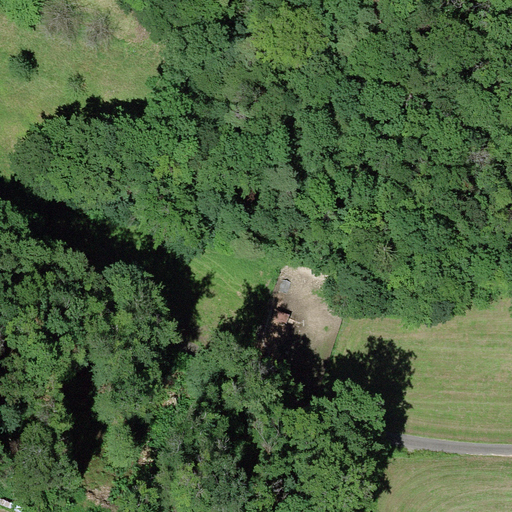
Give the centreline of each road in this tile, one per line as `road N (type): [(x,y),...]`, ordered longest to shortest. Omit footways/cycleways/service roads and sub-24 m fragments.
road 1 (track): [(0,259),(251,387),(373,439),(511,456)]
road 2 (track): [(511,140),(382,84),(263,0)]
